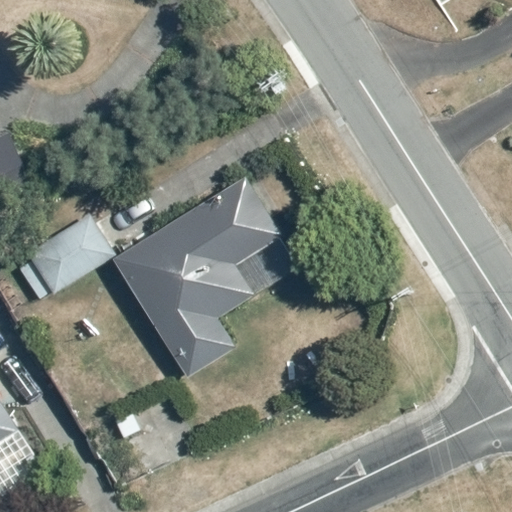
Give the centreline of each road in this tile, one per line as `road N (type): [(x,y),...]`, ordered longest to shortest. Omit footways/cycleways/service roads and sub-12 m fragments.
road 1 (residential): [(306,0),(511,317)]
road 2 (residential): [(274,511),(511,401)]
